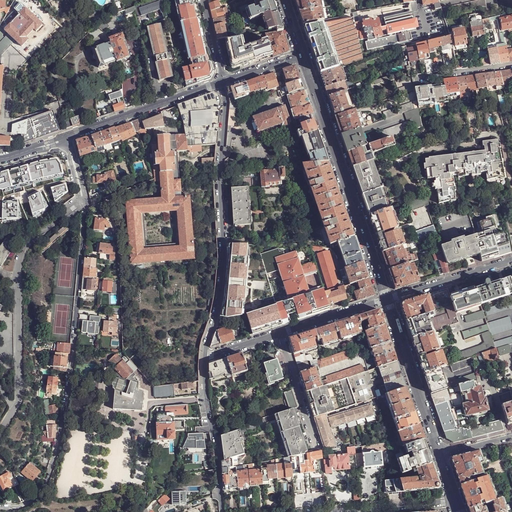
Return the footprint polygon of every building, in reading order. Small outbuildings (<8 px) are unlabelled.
[(157,0),(134,7),(135,11),(136,17),(148,14),(149,20),(155,18),(153,13),(165,10),(164,6),(166,6),(164,0),(157,0)] [(190,63),(188,68),(191,67),(192,66),(191,63),(192,63),(177,1),(178,1),(177,0),(173,0),(188,60),(190,60),(190,63)] [(182,69),(186,87),(202,82),(210,79),(214,72),(205,43),(200,19),(196,4),(194,0),(177,0),(178,1),(177,1),(192,63),(191,63),(192,66),(191,67),(188,68),(182,69)] [(295,0),(298,8),(299,12),(321,8),(319,0),(295,0)] [(422,0),(423,5),(433,3),(435,9),(441,8),(438,0),(422,0)] [(438,0),(441,8),(441,9),(482,0),(438,0)] [(484,0),(482,0),(441,9),(443,16),(459,12),(479,8),(486,7),(484,0)] [(211,3),(209,4),(211,11),(219,8),(218,1),(212,3),(211,3)] [(246,10),(249,20),(261,16),(269,13),(270,16),(277,14),(275,8),(273,1),(258,6),(258,8),(254,10),(253,8),(251,8),(246,10)] [(16,40),(22,47),(28,40),(26,38),(34,29),(36,31),(42,25),(25,9),(17,2),(12,7),(16,10),(6,22),(7,23),(3,28),(5,30),(6,31),(8,34),(16,40)] [(219,8),(211,11),(212,19),(227,15),(225,8),(220,9),(219,8)] [(302,19),(303,24),(324,20),(322,8),(321,8),(299,12),(302,19)] [(276,29),(276,32),(283,31),(280,23),(277,14),(270,16),(269,13),(261,16),(261,17),(262,19),(261,19),(262,20),(263,19),(265,25),(267,31),(276,29)] [(367,39),(368,42),(366,43),(368,51),(410,41),(408,33),(396,36),(396,34),(412,30),(408,14),(384,18),(385,24),(379,25),(378,20),(371,21),(370,19),(355,23),(359,41),(367,39)] [(477,36),(477,38),(481,38),(481,36),(485,35),(484,32),(483,26),(482,24),(482,21),(480,21),(479,20),(477,20),(476,14),(469,15),(470,17),(469,18),(469,20),(471,20),(471,23),(470,23),(470,24),(470,27),(472,37),(477,36)] [(214,28),(217,40),(220,39),(227,38),(226,35),(224,24),(227,23),(228,23),(227,17),(213,20),(214,28)] [(511,17),(500,20),(502,31),(507,30),(511,29),(511,17)] [(340,67),(363,60),(359,41),(355,23),(353,18),(322,24),(337,68),(340,67)] [(155,62),(159,80),(173,77),(169,59),(172,59),(170,53),(168,53),(161,23),(147,27),(154,56),(156,56),(157,62),(155,62)] [(317,62),(321,73),(337,68),(322,24),(305,27),(310,43),(317,62)] [(100,29),(97,27),(89,33),(91,35),(93,39),(102,32),(99,29),(100,29)] [(465,38),(465,34),(464,29),(452,31),(455,46),(467,44),(465,38)] [(286,40),(283,31),(276,32),(265,34),(267,39),(272,56),(273,58),(290,52),(286,40)] [(116,60),(117,61),(129,57),(127,49),(128,49),(126,45),(125,45),(123,40),(125,39),(123,32),(108,37),(110,42),(116,60)] [(0,56),(2,55),(16,40),(8,34),(5,37),(1,42),(0,42),(0,56)] [(452,43),(450,36),(439,38),(441,46),(447,44),(452,43)] [(231,66),(234,68),(239,66),(248,63),(249,63),(254,62),(249,46),(246,48),(243,48),(241,38),(226,40),(227,44),(226,44),(227,47),(228,55),(229,54),(230,62),(230,63),(231,66)] [(433,48),(441,46),(439,38),(428,41),(430,53),(434,52),(433,48)] [(249,46),(254,62),(260,59),(266,57),(272,56),(267,39),(261,41),(261,42),(257,44),(255,44),(255,43),(249,45),(249,46)] [(96,59),(99,68),(104,65),(116,60),(110,42),(104,45),(104,44),(92,49),(94,55),(93,56),(94,59),(96,59)] [(426,45),(426,42),(416,44),(417,47),(419,60),(429,58),(428,49),(428,48),(427,48),(427,45),(426,45)] [(409,62),(419,60),(417,47),(406,49),(408,59),(409,62)] [(500,63),(509,62),(506,47),(497,49),(500,63)] [(490,64),(500,63),(497,49),(497,48),(487,50),(488,53),(490,64)] [(0,145),(10,146),(11,137),(0,135),(0,112),(4,66),(3,66),(0,65),(0,145)] [(295,66),(283,70),(287,82),(287,84),(300,80),(297,71),(295,66)] [(324,82),(326,87),(344,81),(340,67),(337,68),(321,73),(324,82)] [(511,69),(507,70),(500,71),(503,85),(509,84),(509,81),(511,80),(511,69)] [(502,88),(503,94),(506,94),(506,93),(504,88),(503,85),(500,71),(483,74),(487,86),(496,85),(497,89),(502,88)] [(264,77),(267,87),(278,83),(274,73),(264,77)] [(483,74),(475,75),(478,88),(487,86),(483,74)] [(477,96),(478,100),(481,100),(481,98),(479,92),(478,88),(475,75),(465,76),(469,91),(470,94),(471,94),(472,93),(476,92),(477,96)] [(465,76),(456,78),(459,92),(465,91),(469,91),(465,76)] [(246,83),(249,93),(267,87),(264,77),(246,83)] [(443,81),(444,84),(446,94),(459,92),(456,78),(443,79),(443,81)] [(303,89),(300,80),(287,84),(280,86),(281,90),(277,91),(280,100),(285,98),(284,96),(303,89)] [(328,94),(329,97),(346,91),(347,90),(344,81),(326,87),(328,94)] [(249,93),(246,83),(231,88),(235,100),(236,100),(247,96),(246,93),(249,93)] [(416,100),(418,106),(448,102),(447,97),(446,94),(444,84),(414,88),(414,89),(416,100)] [(269,90),(267,87),(249,93),(250,95),(269,90)] [(333,109),(335,117),(350,112),(347,105),(350,104),(346,91),(329,97),(333,109)] [(309,104),(304,92),(288,97),(296,119),(300,118),(312,114),(309,104)] [(100,97),(102,104),(111,101),(109,94),(100,97)] [(185,134),(187,146),(202,145),(216,144),(220,105),(220,102),(218,97),(213,94),(201,98),(193,101),(178,106),(179,107),(184,122),(184,124),(185,134)] [(58,99),(60,107),(68,104),(66,97),(58,99)] [(383,112),(385,119),(404,113),(418,108),(418,106),(416,100),(383,112)] [(114,112),(124,108),(122,102),(113,105),(114,110),(114,112)] [(285,126),(286,127),(288,126),(289,125),(289,123),(291,122),(285,106),(276,109),(282,124),(282,125),(283,125),(285,126)] [(418,108),(404,113),(407,122),(379,133),(382,141),(391,137),(394,136),(421,127),(418,108)] [(253,118),(258,132),(282,124),(276,109),(253,118)] [(339,128),(342,135),(360,128),(363,127),(362,124),(363,123),(359,112),(355,114),(354,110),(352,111),(350,112),(335,117),(339,128)] [(16,118),(17,123),(44,114),(43,111),(16,118)] [(17,123),(24,143),(59,130),(53,111),(44,114),(17,123)] [(312,114),(300,118),(301,120),(303,119),(305,124),(314,121),(312,114)] [(143,122),(142,122),(145,129),(146,129),(154,128),(165,126),(162,115),(159,116),(143,122)] [(67,128),(81,123),(78,116),(68,119),(67,116),(63,117),(67,128)] [(138,120),(132,122),(137,132),(139,132),(139,131),(142,130),(142,129),(139,123),(138,120)] [(302,130),(297,132),(299,138),(301,137),(318,132),(316,127),(314,121),(305,124),(300,126),(302,130)] [(121,140),(122,142),(135,135),(135,133),(130,123),(121,126),(116,128),(115,128),(121,140)] [(108,130),(100,133),(105,146),(121,140),(115,128),(115,127),(108,130)] [(360,128),(342,135),(343,139),(344,141),(344,143),(348,153),(364,147),(366,146),(366,144),(362,132),(360,128)] [(301,137),(308,156),(324,150),(321,141),(318,132),(301,137)] [(100,133),(92,136),(96,149),(105,146),(100,133)] [(160,165),(161,172),(173,171),(172,164),(175,164),(174,152),(171,152),(170,136),(171,136),(171,135),(170,135),(170,133),(169,133),(169,135),(168,135),(160,135),(159,135),(159,134),(158,134),(158,135),(156,136),(157,137),(158,136),(158,141),(159,153),(156,153),(157,165),(160,165)] [(173,171),(161,172),(161,181),(163,198),(127,201),(131,263),(194,258),(189,196),(187,196),(184,197),(181,197),(178,151),(188,150),(190,150),(190,151),(202,151),(202,145),(187,146),(185,134),(182,135),(182,134),(181,134),(176,135),(171,136),(170,136),(171,152),(174,152),(175,164),(172,164),(173,171)] [(96,149),(92,136),(84,138),(76,141),(80,157),(84,155),(94,152),(97,151),(96,149)] [(391,137),(382,141),(368,146),(370,152),(371,152),(371,154),(394,146),(391,137)] [(485,151),(429,158),(429,159),(425,159),(425,164),(424,164),(424,169),(427,169),(427,178),(435,178),(436,182),(434,182),(434,184),(432,184),(432,187),(435,187),(435,189),(437,189),(439,204),(450,200),(451,201),(455,201),(454,191),(456,191),(455,187),(454,187),(452,176),(458,175),(459,177),(468,176),(468,173),(471,172),(472,176),(480,175),(480,172),(487,171),(488,173),(486,173),(487,180),(490,180),(494,178),(500,177),(500,179),(504,178),(498,140),(482,142),(483,146),(484,146),(485,151)] [(364,147),(348,153),(351,163),(353,167),(373,160),(374,160),(371,154),(371,152),(370,152),(366,153),(364,147)] [(324,150),(308,156),(311,164),(328,163),(329,163),(327,157),(324,150)] [(155,178),(155,181),(161,181),(161,172),(160,165),(157,165),(156,153),(153,154),(152,154),(150,154),(151,157),(153,157),(154,164),(153,164),(153,165),(154,165),(155,178)] [(0,188),(0,200),(5,215),(13,213),(13,210),(23,207),(25,213),(35,210),(32,188),(31,188),(30,187),(27,188),(25,183),(43,177),(48,174),(49,171),(49,170),(50,170),(49,168),(51,168),(47,154),(45,155),(37,156),(31,159),(26,160),(18,163),(6,166),(2,167),(6,177),(15,174),(17,183),(0,188)] [(373,160),(353,167),(356,176),(362,194),(382,188),(373,160)] [(318,204),(318,206),(341,198),(340,195),(338,190),(337,185),(336,185),(334,180),(332,175),(331,171),(332,171),(330,167),(328,163),(311,164),(308,164),(303,165),(306,175),(307,174),(310,183),(309,183),(310,186),(311,190),(312,189),(315,198),(314,198),(317,204),(318,204)] [(261,171),(262,188),(269,187),(269,186),(282,185),(281,183),(281,180),(281,178),(285,178),(284,168),(279,169),(279,170),(264,171),(264,170),(261,170),(261,171)] [(111,182),(112,187),(118,185),(113,170),(104,173),(104,175),(97,175),(97,177),(93,177),(93,183),(106,182),(106,181),(110,180),(111,182)] [(394,185),(386,188),(389,198),(404,193),(401,185),(394,187),(394,185)] [(253,187),(247,187),(250,222),(252,222),(264,221),(262,191),(260,191),(260,187),(260,186),(253,187)] [(235,226),(235,227),(236,227),(237,227),(237,226),(247,225),(250,225),(250,222),(247,187),(231,188),(234,226),(235,226)] [(382,188),(362,194),(367,208),(370,215),(387,209),(384,200),(386,199),(382,188)] [(328,238),(330,244),(354,236),(352,230),(352,228),(351,225),(350,226),(348,218),(345,212),(346,212),(344,207),(341,198),(318,206),(319,208),(318,209),(320,215),(321,215),(324,223),(323,224),(324,227),(325,230),(327,230),(329,238),(328,238)] [(374,227),(376,235),(383,232),(396,228),(393,219),(395,218),(395,216),(394,213),(393,212),(392,212),(391,212),(391,210),(392,210),(392,209),(391,208),(387,209),(370,215),(374,227)] [(475,235),(469,213),(438,223),(445,245),(452,242),(452,241),(465,237),(465,238),(476,235),(475,235)] [(480,219),(480,222),(493,218),(497,228),(498,228),(494,215),(480,219)] [(1,221),(4,229),(9,228),(9,226),(6,216),(4,217),(5,220),(1,221)] [(478,250),(479,254),(482,261),(510,253),(505,232),(498,234),(496,228),(497,228),(493,218),(480,222),(476,223),(478,228),(479,234),(476,235),(475,235),(476,235),(477,240),(477,247),(478,250)] [(94,230),(104,231),(104,230),(106,231),(106,230),(111,227),(111,226),(106,220),(96,219),(94,230)] [(40,247),(44,251),(53,243),(58,239),(58,238),(67,230),(64,226),(40,247)] [(381,249),(383,253),(402,246),(404,245),(403,241),(401,242),(397,232),(399,232),(399,231),(384,236),(383,232),(376,235),(381,249)] [(442,252),(445,260),(478,250),(477,247),(477,240),(476,235),(465,238),(465,237),(452,241),(452,242),(445,245),(440,246),(442,252)] [(338,263),(340,270),(345,269),(363,262),(361,255),(357,244),(354,236),(330,244),(329,245),(331,249),(334,252),(338,263)] [(0,247),(0,264),(2,266),(16,246),(6,239),(0,247)] [(110,260),(116,261),(115,246),(114,245),(114,243),(111,243),(109,242),(109,245),(101,244),(100,253),(101,253),(100,260),(110,260)] [(220,316),(228,317),(241,315),(240,310),(243,308),(242,305),(243,302),(244,302),(246,287),(246,280),(248,261),(245,261),(246,250),(247,250),(247,245),(229,244),(223,314),(221,314),(220,316)] [(402,246),(383,253),(386,264),(389,270),(408,264),(418,260),(415,253),(409,255),(405,257),(402,246)] [(277,305),(282,325),(289,322),(287,315),(297,312),(299,319),(313,315),(319,313),(330,310),(329,307),(326,299),(324,292),(323,289),(308,294),(307,290),(303,277),(318,272),(315,262),(301,266),(297,251),(285,255),(284,250),(280,251),(279,248),(261,254),(267,274),(281,270),(289,296),(287,297),(287,298),(275,302),(277,305)] [(453,260),(453,262),(473,256),(473,254),(478,252),(479,254),(478,250),(445,260),(446,262),(447,262),(453,260)] [(334,270),(328,252),(328,251),(317,254),(328,289),(339,285),(334,270)] [(445,260),(442,252),(433,255),(434,257),(435,261),(439,259),(444,274),(449,272),(446,262),(445,260)] [(85,258),(84,267),(95,268),(95,267),(96,259),(85,258)] [(366,271),(363,262),(345,269),(346,274),(348,279),(350,284),(354,283),(369,278),(366,271)] [(408,264),(389,270),(393,283),(395,290),(420,281),(414,264),(409,266),(408,264)] [(93,277),(96,277),(96,270),(96,269),(95,268),(84,267),(83,276),(93,277)] [(109,279),(104,278),(104,282),(100,281),(99,290),(103,290),(103,292),(117,293),(116,279),(109,279)] [(370,283),(369,278),(354,283),(357,291),(372,286),(370,283)] [(503,279),(508,295),(511,293),(511,288),(508,278),(503,279)] [(83,279),(82,290),(96,291),(96,289),(97,281),(96,281),(93,280),(83,279)] [(480,304),(508,295),(503,279),(500,281),(493,283),(493,280),(484,283),(485,285),(475,289),(480,304)] [(350,284),(344,286),(346,294),(352,293),(353,292),(350,284)] [(307,290),(308,294),(323,289),(322,285),(307,290)] [(346,294),(344,286),(324,292),(326,299),(329,307),(330,310),(334,308),(333,306),(333,304),(347,299),(346,294)] [(357,301),(375,295),(373,291),(372,286),(357,291),(354,292),(357,301)] [(450,297),(450,296),(447,288),(427,294),(430,304),(431,304),(450,297)] [(459,311),(480,304),(475,289),(454,295),(459,311)] [(352,293),(346,294),(347,299),(348,304),(355,302),(352,293)] [(404,315),(406,321),(419,316),(418,312),(418,310),(417,307),(421,306),(422,309),(425,315),(432,312),(433,311),(431,304),(430,304),(427,294),(402,303),(401,304),(400,306),(404,315)] [(453,305),(455,312),(459,311),(454,295),(450,296),(450,297),(453,305)] [(511,304),(511,301),(482,310),(484,316),(484,317),(511,309),(511,308),(511,307),(511,304)] [(247,315),(253,334),(282,325),(277,305),(247,315)] [(429,317),(433,331),(450,325),(454,324),(459,322),(455,312),(453,305),(433,311),(434,313),(432,314),(433,316),(429,317)] [(380,310),(359,316),(361,322),(367,320),(369,326),(366,327),(367,331),(385,325),(382,316),(380,310)] [(464,316),(466,322),(484,316),(482,310),(464,316)] [(406,321),(407,325),(420,320),(420,319),(432,314),(432,312),(425,315),(419,316),(406,321)] [(410,332),(412,339),(433,331),(429,317),(433,316),(432,314),(420,319),(420,320),(407,325),(410,332)] [(100,334),(101,316),(97,316),(90,315),(90,321),(83,321),(82,332),(100,334)] [(210,347),(211,348),(235,340),(234,336),(237,335),(235,328),(232,329),(230,326),(228,318),(220,316),(219,323),(216,329),(222,327),(222,329),(216,331),(210,347)] [(339,332),(341,339),(351,336),(357,334),(360,333),(361,331),(359,326),(361,322),(359,316),(334,324),(337,333),(339,332)] [(487,324),(489,331),(491,336),(511,329),(511,325),(509,317),(487,324)] [(112,331),(118,332),(118,322),(114,322),(104,321),(104,331),(111,332),(112,331)] [(487,323),(462,332),(465,340),(481,334),(489,331),(487,324),(487,323)] [(321,340),(323,345),(330,343),(338,340),(335,333),(337,333),(334,324),(315,330),(317,338),(318,341),(321,340)] [(370,347),(371,348),(391,342),(388,334),(385,325),(367,331),(365,332),(368,340),(366,341),(369,348),(370,347)] [(290,341),(294,354),(300,352),(308,350),(316,347),(314,341),(315,340),(315,338),(317,338),(315,330),(292,337),(290,341)] [(415,348),(418,356),(424,353),(438,349),(435,341),(437,340),(436,340),(437,338),(436,336),(435,335),(433,331),(412,339),(415,348)] [(511,343),(511,336),(493,342),(495,349),(511,343)] [(483,353),(495,349),(493,342),(492,340),(484,342),(480,346),(483,353)] [(392,347),(391,342),(371,348),(375,358),(394,351),(392,347)] [(68,354),(69,354),(70,349),(70,344),(58,343),(57,349),(54,349),(54,352),(56,352),(57,352),(68,353),(68,354)] [(511,352),(511,343),(495,349),(498,356),(510,352),(511,352)] [(499,359),(498,356),(495,349),(483,353),(481,354),(485,363),(499,359)] [(395,355),(394,351),(375,358),(378,368),(397,361),(395,355)] [(51,366),(67,368),(68,354),(68,353),(57,352),(56,352),(55,356),(55,359),(51,359),(51,366)] [(311,361),(313,369),(316,368),(319,367),(320,367),(318,361),(317,359),(313,360),(312,355),(310,354),(305,356),(305,354),(304,353),(301,355),(300,352),(294,354),(298,365),(303,363),(304,362),(303,361),(307,360),(311,361)] [(424,373),(441,368),(445,366),(445,363),(443,364),(439,352),(426,357),(424,353),(418,356),(421,365),(424,373)] [(232,374),(233,378),(234,378),(238,376),(237,374),(242,372),(243,375),(245,374),(248,373),(246,365),(246,363),(245,359),(244,359),(242,353),(227,358),(232,374)] [(115,368),(126,379),(129,377),(131,379),(133,376),(131,374),(134,372),(123,360),(123,361),(116,354),(109,360),(115,367),(115,368)] [(453,372),(473,365),(471,357),(470,357),(466,359),(462,360),(450,364),(453,372)] [(210,377),(210,379),(213,378),(216,378),(224,375),(225,376),(232,374),(227,358),(209,364),(209,373),(210,377)] [(270,383),(283,379),(284,379),(277,359),(276,359),(264,363),(270,383)] [(361,373),(357,374),(354,375),(350,377),(348,378),(357,404),(371,399),(376,397),(377,397),(385,394),(388,393),(406,387),(401,373),(397,361),(378,368),(368,371),(365,372),(361,373)] [(317,372),(316,368),(313,369),(310,370),(306,371),(300,373),(301,377),(317,372)] [(425,376),(425,377),(442,371),(441,368),(424,373),(425,376)] [(425,377),(431,394),(447,388),(446,383),(448,383),(447,378),(445,378),(444,375),(443,376),(442,371),(425,377)] [(301,377),(303,381),(318,375),(317,372),(301,377)] [(449,382),(451,387),(459,384),(473,379),(477,378),(475,372),(449,382)] [(320,382),(318,375),(303,381),(306,392),(322,387),(320,382)] [(48,385),(58,386),(58,381),(57,381),(58,377),(49,377),(49,380),(48,380),(48,385)] [(115,390),(127,394),(131,382),(116,377),(115,390)] [(306,392),(314,418),(357,404),(348,378),(347,378),(343,379),(340,380),(336,382),(332,383),(329,384),(325,386),(322,387),(306,392)] [(459,385),(466,415),(481,412),(482,414),(487,412),(487,410),(488,410),(486,399),(484,399),(481,387),(480,387),(477,387),(475,388),(475,386),(473,380),(459,384),(459,385)] [(98,383),(95,382),(88,382),(83,381),(82,389),(97,390),(98,383)] [(137,384),(131,382),(127,394),(115,390),(113,409),(142,410),(144,391),(136,388),(137,384)] [(47,393),(56,394),(57,391),(58,386),(48,385),(47,385),(45,387),(45,388),(47,390),(47,391),(47,390),(47,393)] [(447,389),(449,395),(459,392),(457,386),(447,389)] [(411,401),(406,387),(388,393),(389,395),(392,406),(396,418),(415,412),(411,401)] [(434,402),(435,405),(451,400),(449,395),(447,389),(431,395),(434,402)] [(293,408),(298,407),(292,390),(284,392),(286,398),(286,399),(290,410),(293,408)] [(498,395),(500,401),(511,397),(510,391),(498,395)] [(458,420),(466,418),(459,392),(449,395),(451,400),(458,420)] [(444,430),(444,432),(461,428),(460,427),(458,420),(451,400),(435,405),(442,425),(444,430)] [(501,405),(508,424),(511,423),(511,407),(511,408),(510,405),(511,405),(511,404),(510,404),(509,402),(501,405)] [(325,450),(325,451),(340,448),(340,446),(337,447),(330,425),(332,425),(333,428),(375,414),(375,415),(377,414),(376,413),(375,413),(371,403),(333,415),(334,415),(328,417),(326,414),(314,418),(319,433),(325,450)] [(44,407),(45,415),(58,411),(57,404),(51,406),(50,406),(44,407)] [(158,440),(176,439),(176,447),(179,449),(182,444),(183,440),(184,434),(189,433),(189,439),(188,439),(184,449),(189,449),(189,448),(205,446),(203,435),(196,435),(195,426),(202,425),(200,404),(156,407),(153,410),(152,410),(151,418),(166,418),(166,421),(157,422),(157,434),(153,434),(153,428),(150,428),(150,438),(150,447),(158,447),(158,440)] [(307,451),(293,408),(290,410),(287,410),(277,413),(290,457),(293,457),(305,455),(304,452),(307,451)] [(398,422),(401,430),(419,424),(416,417),(415,412),(396,418),(398,422)] [(288,457),(290,457),(277,413),(274,414),(288,457)] [(465,429),(469,428),(467,418),(466,418),(458,420),(460,427),(461,428),(462,428),(465,429)] [(480,436),(504,430),(501,420),(470,428),(473,438),(480,436)] [(401,430),(400,431),(405,446),(424,439),(421,431),(419,424),(401,430)] [(53,438),(55,438),(57,425),(55,425),(47,425),(48,436),(48,438),(53,438)] [(454,443),(473,438),(470,428),(469,428),(465,429),(462,428),(461,428),(444,432),(446,438),(454,443)] [(239,429),(221,435),(225,460),(232,458),(247,453),(239,429)] [(426,444),(424,439),(405,446),(407,453),(411,452),(412,454),(428,449),(426,444)] [(374,451),(374,452),(381,451),(388,450),(390,450),(388,442),(387,442),(372,444),(373,450),(373,451),(374,451)] [(354,446),(355,454),(362,453),(370,452),(371,451),(372,450),(373,450),(372,444),(357,446),(354,446)] [(354,446),(347,447),(347,454),(348,456),(355,455),(355,454),(354,446)] [(401,447),(392,450),(394,461),(397,460),(405,457),(401,447)] [(397,460),(402,473),(412,469),(432,463),(430,456),(428,449),(412,454),(413,457),(408,458),(407,456),(405,457),(397,460)] [(364,467),(371,466),(376,466),(383,465),(381,451),(374,452),(374,451),(373,451),(373,450),(372,450),(371,451),(370,452),(362,453),(364,467)] [(322,457),(321,451),(312,453),(307,454),(308,461),(314,460),(314,461),(322,459),(322,457)] [(459,475),(463,486),(470,484),(468,479),(472,477),(476,476),(485,473),(482,464),(486,463),(482,451),(453,458),(459,475)] [(355,455),(357,467),(364,467),(362,453),(355,454),(355,455)] [(325,473),(326,474),(331,474),(332,473),(331,471),(349,469),(348,456),(347,454),(346,455),(340,455),(329,456),(329,458),(328,458),(328,460),(324,460),(325,473)] [(222,469),(228,468),(233,467),(232,458),(221,461),(222,469)] [(285,478),(286,480),(293,479),(293,478),(291,462),(284,463),(284,465),(280,465),(280,459),(276,460),(276,462),(276,465),(277,478),(285,478)] [(300,470),(300,474),(315,472),(314,461),(314,460),(308,461),(306,461),(306,459),(303,460),(303,461),(299,461),(299,462),(293,463),(293,470),(300,470)] [(261,470),(263,484),(269,484),(269,481),(269,479),(272,479),(277,478),(276,465),(263,466),(263,462),(261,462),(261,467),(261,470)] [(30,463),(22,472),(32,481),(40,472),(30,463)] [(400,479),(403,492),(428,489),(434,489),(438,489),(439,488),(440,488),(440,486),(435,472),(432,463),(412,469),(414,473),(417,472),(421,482),(418,482),(417,478),(416,478),(400,479)] [(222,469),(223,490),(226,490),(229,490),(229,488),(238,487),(237,474),(232,474),(232,472),(231,471),(229,472),(228,468),(222,469)] [(237,474),(238,487),(244,487),(248,487),(249,486),(248,471),(248,470),(247,470),(245,470),(244,470),(244,471),(237,472),(237,474)] [(251,486),(252,486),(257,486),(257,485),(259,485),(263,485),(263,484),(261,470),(253,470),(249,471),(251,486)] [(0,485),(0,486),(2,491),(4,490),(9,487),(12,485),(9,478),(11,477),(9,473),(9,472),(0,477),(0,482),(1,485),(0,485)] [(489,472),(485,473),(476,476),(477,481),(490,477),(489,472)] [(470,484),(463,486),(466,497),(471,510),(484,505),(495,502),(498,501),(490,477),(477,481),(473,482),(470,484)] [(403,492),(400,479),(388,480),(389,493),(392,492),(399,492),(403,492)] [(146,509),(147,511),(159,511),(158,510),(163,505),(187,504),(186,491),(167,491),(165,493),(159,499),(152,502),(146,509)] [(471,511),(508,511),(509,511),(508,510),(506,504),(507,504),(507,503),(507,502),(506,500),(505,499),(504,499),(498,501),(495,502),(496,505),(495,506),(495,507),(496,511),(489,511),(488,508),(487,508),(485,508),(484,505),(471,510),(471,511)]
